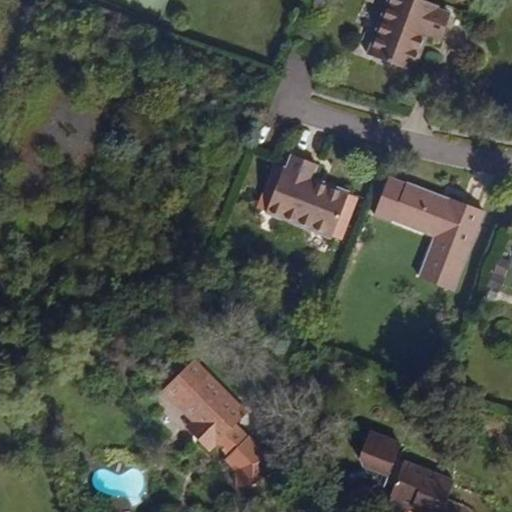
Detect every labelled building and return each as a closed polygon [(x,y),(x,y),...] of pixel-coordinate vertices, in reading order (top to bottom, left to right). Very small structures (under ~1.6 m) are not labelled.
[(409,70),(423,33),(439,40),(449,14),(433,8),(434,5),(422,0),(391,0),(370,56),(409,70)] [(348,196),(310,180),(316,164),(292,154),(286,171),(282,169),(266,210),(332,236),(348,196)] [(452,290),(483,210),(451,197),(449,204),(435,199),(437,195),(406,183),(406,184),(389,178),(374,213),(392,220),(393,218),(437,235),(420,277),(452,290)] [(247,413),(193,359),(164,388),(192,417),(201,426),(193,435),(208,450),(215,444),(227,456),(224,460),(235,471),(235,487),(267,487),(268,458),(246,437),(247,436),(235,424),(247,413)] [(201,426),(192,417),(184,426),(193,435),(201,426)] [(442,511),(454,481),(402,461),(401,463),(393,460),(399,445),(366,432),(357,457),(362,460),(359,467),(365,481),(382,488),(384,483),(392,486),(389,494),(423,508),(421,511),(442,511)] [(267,498),(267,487),(235,487),(235,501),(251,500),(251,498),(267,498)]
